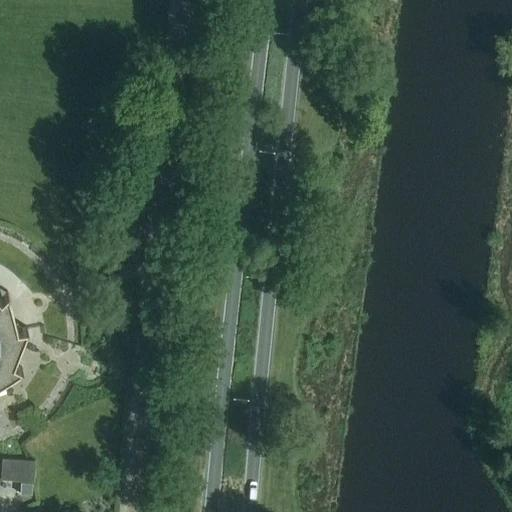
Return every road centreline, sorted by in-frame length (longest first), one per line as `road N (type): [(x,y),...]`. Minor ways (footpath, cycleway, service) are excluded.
road 1 (secondary): [(267,0),(211,511)]
road 2 (secondary): [(248,511),(302,0)]
